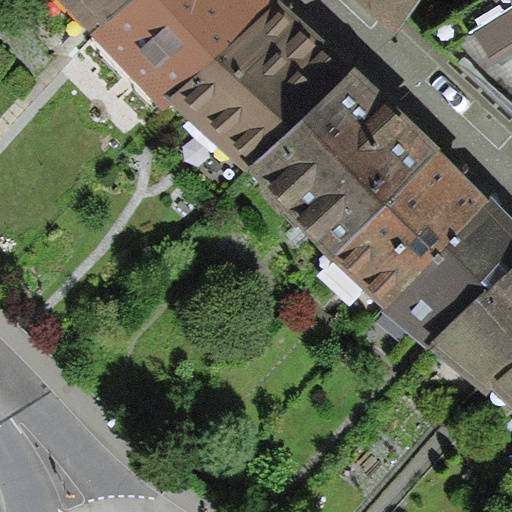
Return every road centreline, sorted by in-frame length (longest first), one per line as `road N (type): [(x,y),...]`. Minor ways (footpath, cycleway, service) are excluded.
road 1 (residential): [(312,0),(511,205)]
road 2 (tertiary): [(0,400),(52,463),(78,511)]
